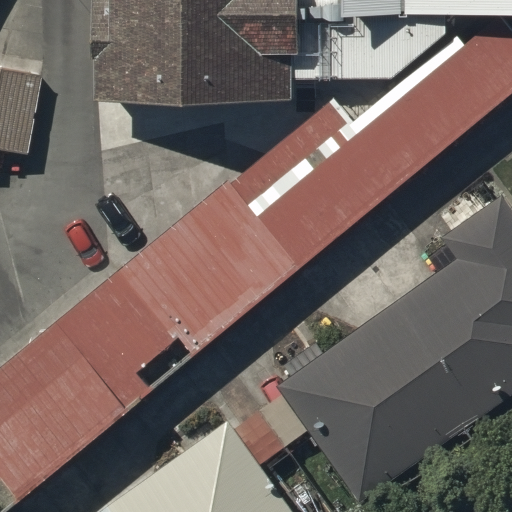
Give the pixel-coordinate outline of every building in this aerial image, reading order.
[(511,0),(116,0),(117,18),(102,18),(103,117),(299,115),(299,100),(396,99),(455,52),(454,23),(511,22),(511,0)] [(298,271),(511,91),(511,38),(500,24),(259,226),(298,271)] [(41,77),(0,68),(0,146),(27,152),(41,77)] [(6,511),(298,271),(259,226),(231,191),(0,381),(0,509),(2,511),(6,511)] [(511,217),(500,200),(438,243),(442,250),(425,262),(439,281),(276,396),(283,407),(235,441),(229,432),(114,511),(294,511),(266,471),(313,438),(362,508),(511,403),(511,217)]
